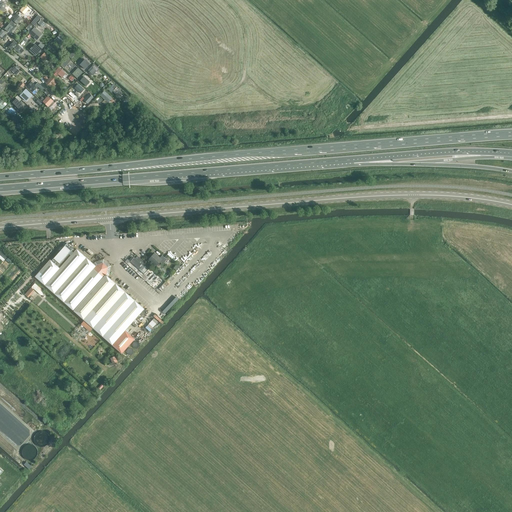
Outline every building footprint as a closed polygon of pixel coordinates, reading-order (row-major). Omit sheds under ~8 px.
[(17,14),(13,18),(18,22),(22,19),(17,14)] [(34,29),(31,33),(36,37),(39,33),(34,29)] [(60,35),(54,41),(61,47),(67,41),(60,35)] [(27,36),(24,40),(29,44),(32,41),(27,36)] [(15,40),(9,47),(12,49),(18,42),(15,40)] [(35,43),(29,50),(36,56),(42,50),(35,43)] [(18,45),(15,48),(21,54),(24,51),(18,45)] [(73,52),(70,56),(75,62),(79,58),(73,52)] [(44,53),(40,57),(46,61),(49,58),(44,53)] [(68,59),(64,63),(70,69),(74,64),(68,59)] [(80,65),(85,70),(90,64),(85,59),(80,65)] [(37,61),(32,65),(36,69),(36,68),(38,70),(41,66),(39,64),(40,63),(37,61)] [(19,71),(14,66),(12,68),(11,68),(9,71),(10,72),(12,71),(16,75),(19,71)] [(92,66),(88,70),(93,75),(97,71),(92,66)] [(77,78),(83,72),(78,67),(72,73),(77,78)] [(59,68),(55,72),(62,78),(66,74),(59,68)] [(52,76),(45,84),(50,88),(52,87),(53,88),(57,84),(56,82),(57,81),(52,76)] [(21,89),(25,84),(22,81),(17,86),(21,89)] [(77,83),(73,87),(80,93),(83,89),(77,83)] [(117,87),(113,91),(118,97),(122,92),(117,87)] [(33,96),(25,88),(21,92),(19,94),(22,97),(27,101),(33,96)] [(100,96),(108,103),(113,99),(105,91),(100,96)] [(69,92),(66,96),(70,98),(72,101),(75,97),(72,95),(73,95),(69,92)] [(48,97),(43,102),(46,105),(51,100),(48,97)] [(19,109),(23,105),(17,99),(13,103),(19,109)] [(9,105),(5,109),(10,114),(14,110),(9,105)] [(103,263),(97,265),(96,266),(77,249),(75,250),(67,243),(52,261),(50,260),(35,277),(122,354),(135,339),(125,331),(144,309),(106,275),(107,274),(108,267),(103,263)] [(163,265),(167,260),(163,255),(160,258),(155,254),(149,259),(157,266),(160,262),(163,265)] [(140,269),(143,266),(144,267),(146,265),(143,262),(143,261),(137,256),(137,257),(136,257),(135,258),(133,257),(129,260),(140,269)] [(25,294),(28,297),(34,291),(31,287),(25,294)] [(165,313),(180,298),(177,296),(162,311),(165,313)] [(155,326),(158,321),(154,318),(148,325),(152,328),(154,325),(155,326)] [(45,446),(49,434),(38,430),(34,441),(45,446)] [(35,457),(35,445),(23,445),(23,457),(35,457)]
